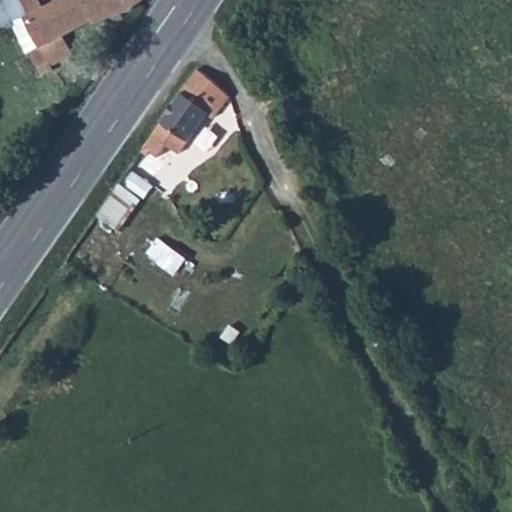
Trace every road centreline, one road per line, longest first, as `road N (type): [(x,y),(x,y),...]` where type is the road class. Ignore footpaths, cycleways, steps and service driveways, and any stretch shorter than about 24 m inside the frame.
road 1 (track): [(449,511),(224,75),(178,15)]
road 2 (primary): [(189,0),(0,269)]
